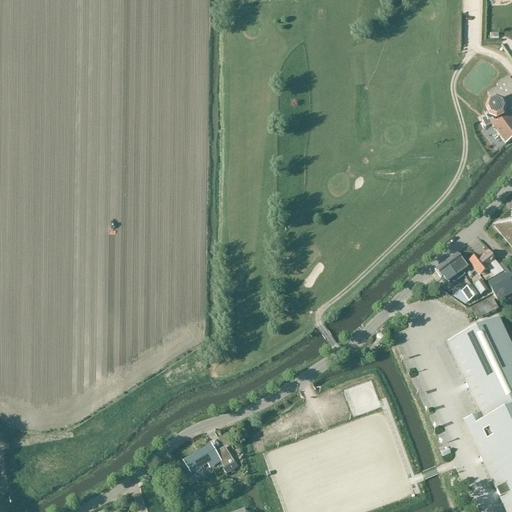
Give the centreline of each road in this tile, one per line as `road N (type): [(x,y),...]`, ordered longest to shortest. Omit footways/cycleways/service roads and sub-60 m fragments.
road 1 (tertiary): [(81,511),(184,436),(257,407),(340,353),(462,242),(511,184)]
road 2 (track): [(340,353),(318,323),(319,311),(454,180),(463,155),(455,72),(477,49),(505,54),(511,64)]
road 3 (unknown): [(402,295),(488,511)]
